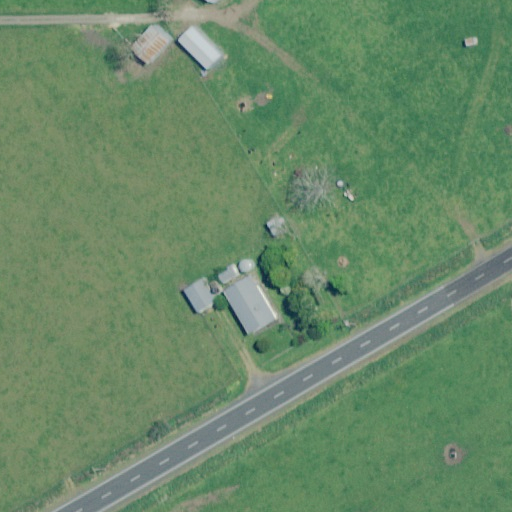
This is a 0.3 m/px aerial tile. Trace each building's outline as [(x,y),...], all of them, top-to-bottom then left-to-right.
[(225,57),(196,27),(182,41),(211,71),(225,57)] [(174,41),(162,30),(141,53),(153,64),(174,41)] [(234,264),(223,270),(230,284),(241,278),(234,264)] [(279,321),(254,276),(229,290),(254,335),(279,321)] [(218,280),(210,285),(207,280),(188,291),(201,313),(220,302),(217,297),(225,293),(218,280)]
